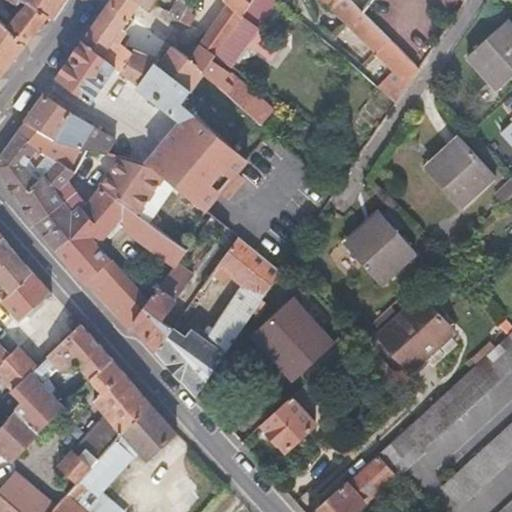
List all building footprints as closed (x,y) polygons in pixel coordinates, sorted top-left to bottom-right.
[(63,7),(67,0),(1,0),(14,8),(19,4),(25,8),(26,6),(47,19),(52,22),(63,7)] [(129,19),(138,5),(129,0),(112,0),(109,4),(129,19)] [(129,0),(138,5),(149,12),(153,7),(156,0),(179,0),(188,6),(191,0),(129,0)] [(216,56),(253,0),(231,0),(206,38),(202,45),(216,56)] [(232,69),(278,0),(253,0),(216,56),(232,69)] [(418,71),(364,17),(347,0),(320,0),(394,72),(386,87),(400,98),(418,71)] [(156,67),(151,64),(139,61),(124,55),(115,48),(127,31),(123,28),(129,19),(109,4),(79,46),(112,71),(137,92),(156,67)] [(31,40),(47,19),(26,6),(25,8),(5,33),(24,49),(31,40)] [(496,93),(511,78),(511,33),(503,23),(465,59),(496,93)] [(24,49),(5,33),(0,29),(0,78),(1,78),(24,49)] [(256,96),(213,61),(216,56),(202,45),(191,60),(236,103),(245,110),(256,96)] [(89,107),(112,71),(79,46),(54,82),(89,107)] [(177,82),(191,60),(173,48),(159,69),(177,82)] [(200,213),(246,160),(168,95),(177,82),(159,69),(156,67),(137,92),(175,122),(146,169),(145,171),(148,173),(160,182),(183,200),(200,213)] [(108,148),(118,134),(44,85),(25,112),(54,134),(91,145),(108,148)] [(54,134),(25,112),(10,130),(67,181),(86,200),(101,179),(118,181),(140,184),(148,173),(145,171),(146,169),(143,155),(108,148),(91,145),(54,134)] [(511,120),(498,134),(511,149),(511,120)] [(57,204),(51,195),(67,181),(10,130),(0,144),(0,179),(32,226),(57,204)] [(460,210),(494,179),(460,140),(427,172),(460,210)] [(224,231),(270,181),(246,160),(200,213),(224,231)] [(97,255),(114,228),(121,216),(133,223),(160,182),(148,173),(140,184),(130,198),(103,236),(100,236),(96,243),(75,227),(56,253),(78,278),(97,255)] [(75,227),(90,205),(86,200),(67,181),(51,195),(57,204),(32,226),(56,253),(75,227)] [(130,198),(140,184),(118,181),(114,194),(130,198)] [(157,239),(183,200),(160,182),(133,223),(157,239)] [(500,205),(511,194),(511,184),(495,199),(500,205)] [(157,239),(133,223),(121,216),(114,228),(173,269),(183,254),(157,239)] [(412,253),(379,216),(344,248),(377,285),(412,253)] [(282,274),(237,240),(210,278),(222,286),(228,278),(244,290),(216,333),(234,345),(282,274)] [(0,284),(2,287),(25,266),(2,241),(0,243),(0,284)] [(150,302),(114,270),(97,255),(78,278),(96,299),(127,334),(132,328),(150,302)] [(6,293),(30,271),(25,266),(2,287),(6,293)] [(0,301),(23,324),(52,296),(44,287),(30,271),(6,293),(0,300),(0,301)] [(173,331),(162,324),(176,304),(173,301),(183,286),(168,275),(150,302),(132,328),(157,354),(171,334),(173,331)] [(411,374),(456,334),(421,297),(377,337),(411,374)] [(297,378),(334,344),(294,301),(257,335),(297,378)] [(111,361),(79,326),(47,359),(64,376),(68,376),(76,369),(90,383),(111,361)] [(224,359),(234,345),(216,333),(207,346),(224,359)] [(224,359),(207,346),(192,336),(186,344),(171,334),(157,354),(198,399),(224,359)] [(463,411),(511,366),(511,344),(505,337),(393,439),(413,462),(425,451),(424,448),(463,411)] [(41,366),(20,346),(10,358),(0,348),(0,382),(1,384),(12,395),(30,377),(41,366)] [(368,370),(351,352),(347,347),(336,358),(340,363),(356,381),(368,370)] [(123,438),(151,407),(111,361),(90,383),(103,396),(93,405),(105,418),(56,470),(76,488),(83,481),(86,477),(104,458),(123,438)] [(62,411),(30,377),(12,395),(24,407),(15,416),(38,436),(62,411)] [(319,426),(292,398),(261,426),(289,453),(319,426)] [(149,463),(177,437),(151,407),(123,438),(141,456),(149,463)] [(11,464),(38,436),(15,416),(0,432),(0,460),(3,458),(11,464)] [(511,457),(511,419),(439,487),(458,507),(511,457)] [(123,475),(141,456),(123,438),(104,458),(123,475)] [(359,511),(413,462),(393,439),(313,511),(359,511)] [(105,495),(123,475),(104,458),(86,477),(105,495)] [(85,511),(79,505),(92,490),(83,481),(76,488),(53,511),(85,511)] [(124,511),(107,496),(93,511),(124,511)] [(0,511),(14,511),(0,500),(0,511)] [(511,511),(511,501),(500,511),(511,511)]
